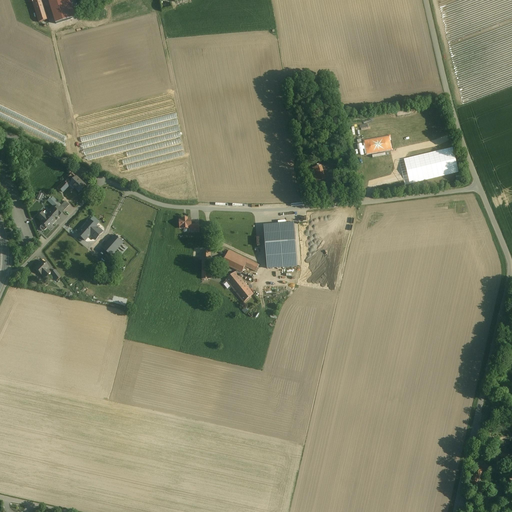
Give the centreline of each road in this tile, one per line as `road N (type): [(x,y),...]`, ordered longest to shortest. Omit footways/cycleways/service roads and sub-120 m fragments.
road 1 (unclassified): [(103,179),(172,207),(262,210),(479,185)]
road 2 (unclassified): [(479,185),(510,269),(454,511)]
road 3 (unclassified): [(425,0),(446,94),(479,185)]
road 4 (unclassified): [(103,179),(25,264),(4,271)]
